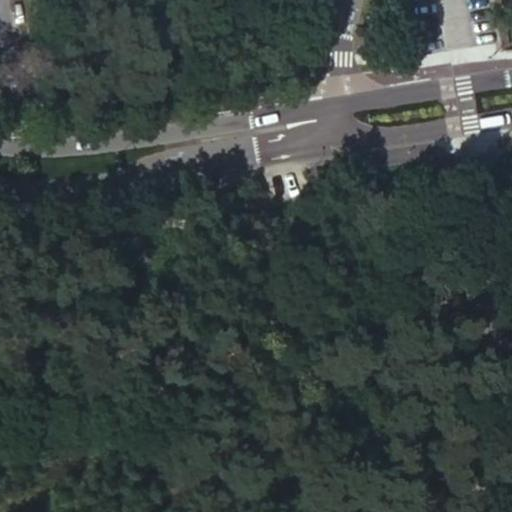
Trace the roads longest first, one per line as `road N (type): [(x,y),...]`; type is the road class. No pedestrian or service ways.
road 1 (tertiary): [(0,193),(114,185),(325,152)]
road 2 (tertiary): [(321,108),(23,147)]
road 3 (tertiary): [(511,80),(321,108)]
road 4 (tertiary): [(325,152),(511,121)]
road 5 (unclassified): [(0,3),(23,147)]
